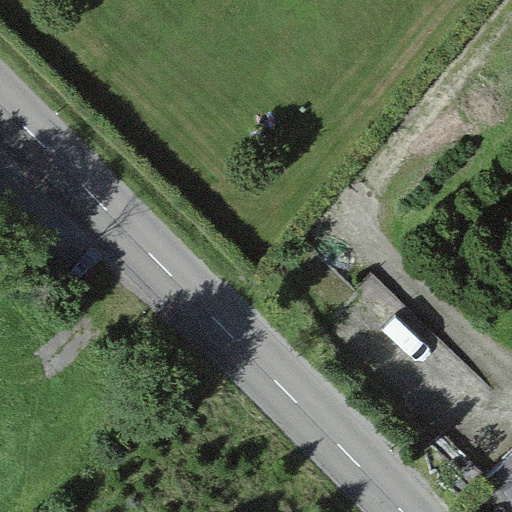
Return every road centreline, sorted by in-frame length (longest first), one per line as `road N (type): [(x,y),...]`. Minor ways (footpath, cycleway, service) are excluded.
road 1 (secondary): [(0,100),(403,511)]
road 2 (track): [(511,10),(366,189),(364,228)]
